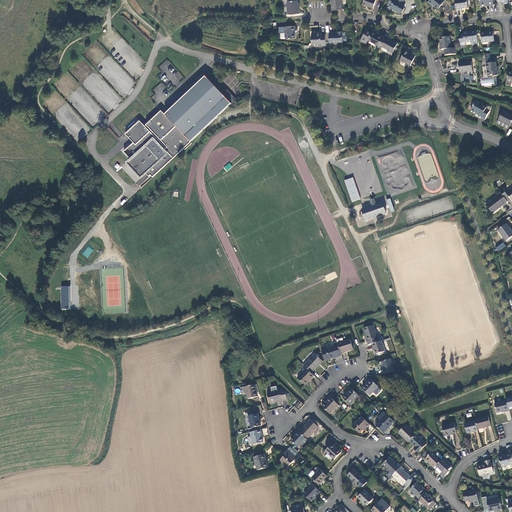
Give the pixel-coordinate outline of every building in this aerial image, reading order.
[(288,14),(300,13),(300,9),(298,9),(297,0),(287,0),(288,0),(287,0),(288,14)] [(332,9),(342,9),(341,0),(331,0),(331,2),(332,2),(332,9)] [(392,8),(402,13),(405,8),(402,6),(403,3),(403,2),(404,0),(389,0),(388,3),(391,5),(392,8)] [(439,8),(445,0),(444,0),(429,0),(428,1),(433,5),(433,4),(439,8)] [(455,0),(456,10),(461,9),(468,8),(467,0),(455,0)] [(295,30),(295,26),(285,27),(285,37),(287,38),(295,37),(295,30)] [(378,45),(383,36),(372,31),(372,32),(367,29),(361,40),(366,43),(368,39),(378,45)] [(338,32),(329,33),(330,42),(343,42),(343,31),(338,31),(338,32)] [(464,34),(459,34),(460,45),(465,45),(465,43),(472,42),(478,41),(477,31),(469,32),(468,31),(464,32),(464,34)] [(488,33),(481,34),(482,43),(483,46),(492,45),(491,42),(494,41),(493,31),(488,32),(488,33)] [(326,45),(326,34),(322,34),(322,33),(316,34),(315,32),(312,33),(312,44),(322,43),(322,45),(326,45)] [(387,38),(383,36),(378,45),(377,47),(381,49),(383,46),(393,52),(398,43),(387,38)] [(440,45),(441,50),(444,49),(445,55),(456,54),(455,48),(451,48),(450,36),(440,38),(441,45),(440,45)] [(411,50),(407,48),(400,59),(411,65),(416,56),(411,53),(411,52),(410,51),(411,50)] [(473,71),(472,61),(459,62),(460,72),(473,71)] [(496,62),(487,63),(488,76),(493,75),(494,76),(498,76),(498,74),(499,74),(498,69),(497,69),(496,62)] [(179,70),(173,74),(178,81),(183,77),(179,70)] [(223,94),(206,76),(165,115),(161,111),(145,126),(140,121),(126,134),(134,143),(124,152),(131,160),(128,163),(141,178),(146,173),(149,177),(150,175),(153,177),(228,107),(231,104),(223,94)] [(481,78),(480,85),(496,86),(496,78),(481,78)] [(223,94),(231,104),(232,104),(237,100),(227,90),(223,94)] [(482,104),(476,101),(471,110),(477,114),(477,115),(481,117),(485,120),(490,111),(486,109),(486,108),(483,106),(482,104)] [(498,120),(510,126),(511,126),(511,115),(503,111),(498,120)] [(508,129),(510,126),(498,120),(497,123),(508,129)] [(440,180),(430,152),(416,157),(428,190),(436,188),(434,182),(440,180)] [(229,163),(223,167),(226,172),(232,167),(229,163)] [(344,180),(352,202),(360,199),(353,177),(344,180)] [(508,201),(508,202),(511,199),(511,200),(511,188),(506,193),(503,188),(499,191),(501,192),(508,201)] [(499,196),(486,205),(493,213),(505,204),(505,203),(508,201),(501,192),(498,194),(499,196)] [(366,221),(386,214),(382,202),(376,204),(372,206),(362,209),(366,221)] [(511,231),(506,224),(498,230),(507,241),(511,237),(511,231)] [(495,247),(497,251),(506,247),(504,243),(495,247)] [(87,258),(93,250),(88,245),(82,254),(87,258)] [(61,287),(62,310),(70,310),(70,287),(61,287)] [(368,345),(372,344),(379,342),(378,339),(374,325),(364,329),(368,341),(367,341),(368,345)] [(338,345),(341,353),(354,349),(350,339),(344,341),(343,338),(337,340),(338,345)] [(338,357),(342,356),(341,353),(338,345),(337,340),(333,342),(335,346),(322,351),(325,360),(330,359),(338,356),(338,357)] [(385,352),(382,341),(379,342),(372,344),(375,350),(377,354),(385,352)] [(307,368),(312,373),(323,361),(315,354),(304,366),(307,368)] [(394,370),(391,359),(381,362),(384,369),(383,369),(385,374),(394,370)] [(311,380),(315,376),(312,373),(307,368),(298,378),(305,385),(311,379),(311,380)] [(371,380),(362,389),(370,396),(373,393),(378,387),(379,387),(371,380)] [(255,385),(245,387),(248,399),(258,397),(255,385)] [(381,390),(378,387),(373,393),(376,395),(381,390)] [(352,389),(343,398),(350,405),(359,396),(352,389)] [(283,390),(268,393),(270,403),(279,401),(279,402),(283,401),(288,400),(286,391),(284,392),(283,390)] [(339,405),(331,398),(323,407),(330,414),(339,405)] [(505,412),(509,411),(509,408),(507,400),(494,403),(497,413),(505,411),(505,412)] [(295,406),(300,409),(303,404),(298,401),(295,406)] [(379,422),(386,414),(384,412),(378,418),(379,419),(378,421),(379,422)] [(252,428),(261,426),(258,414),(249,416),(252,428)] [(388,428),(394,422),(386,414),(379,422),(376,425),(385,433),(389,429),(388,428)] [(476,421),(478,429),(491,426),(489,416),(476,420),(476,421)] [(366,428),(370,425),(363,418),(362,417),(352,427),(360,434),(365,427),(366,428)] [(301,428),(298,431),(299,432),(306,439),(307,439),(319,427),(311,420),(302,429),(301,428)] [(467,433),(478,431),(478,429),(476,421),(465,424),(467,433)] [(457,432),(454,423),(442,426),(445,436),(450,435),(450,434),(457,432)] [(399,433),(409,442),(410,441),(416,435),(416,434),(406,425),(399,433)] [(262,434),(261,430),(250,432),(253,445),(263,442),(261,434),(262,434)] [(306,439),(299,432),(291,440),(298,447),(302,444),(306,439)] [(416,435),(410,441),(416,448),(414,450),(418,453),(420,451),(427,445),(416,435)] [(326,451),(334,460),(341,453),(332,444),(326,451)] [(268,454),(275,450),(272,445),(265,449),(268,454)] [(299,455),(293,449),(290,452),(296,458),(299,455)] [(290,452),(288,450),(284,454),(285,455),(280,461),(287,468),(297,458),(296,458),(290,452)] [(431,465),(434,468),(436,466),(443,458),(444,458),(438,452),(436,455),(432,452),(426,459),(432,465),(431,465)] [(258,470),(267,468),(265,460),(266,459),(264,454),(254,457),(258,470)] [(511,464),(511,455),(511,454),(499,457),(500,460),(499,460),(500,462),(501,462),(502,467),(511,464)] [(390,478),(393,475),(401,467),(398,464),(398,465),(390,457),(382,465),(390,473),(388,475),(390,478)] [(443,458),(436,466),(442,472),(441,474),(444,477),(449,472),(448,471),(452,467),(443,458)] [(491,463),(490,460),(485,461),(486,464),(477,466),(480,475),(494,472),(491,463)] [(404,470),(401,467),(393,475),(403,485),(411,478),(404,470)] [(348,476),(361,489),(367,482),(354,469),(348,476)] [(312,479),(319,485),(327,476),(320,470),(312,479)] [(420,499),(426,493),(423,491),(420,488),(421,486),(417,483),(410,490),(420,499)] [(311,501),(320,492),(313,485),(304,495),(311,501)] [(358,498),(367,506),(374,499),(365,490),(358,498)] [(480,505),(479,500),(477,490),(463,493),(465,501),(469,500),(473,499),(473,501),(474,506),(480,505)] [(428,496),(426,493),(420,499),(419,500),(430,510),(436,503),(433,501),(428,496)] [(498,510),(502,509),(500,498),(487,501),(489,511),(498,509),(498,510)] [(382,499),(372,510),(373,511),(385,511),(387,511),(391,507),(382,499)]
